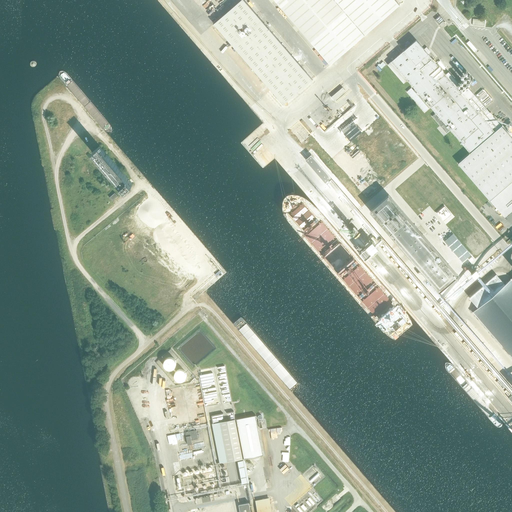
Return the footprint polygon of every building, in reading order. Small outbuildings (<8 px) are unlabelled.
[(312,80),(243,0),(241,0),(214,24),(284,104),(312,80)] [(395,0),(274,0),(330,65),(400,5),(395,0)] [(397,57),(387,64),(404,83),(407,80),(415,89),(417,91),(436,113),(432,116),(446,132),(447,133),(450,130),(470,153),(458,163),(490,200),(511,181),(511,137),(502,126),(501,126),(462,80),(458,83),(448,72),(446,74),(428,54),(430,53),(425,48),(424,49),(416,40),(408,47),(400,54),(397,57)] [(345,90),(342,87),(331,97),(334,100),(345,90)] [(417,91),(415,89),(413,90),(411,87),(407,91),(424,112),(429,108),(415,92),(417,91)] [(92,152),(125,190),(133,184),(100,146),(92,152)] [(115,193),(109,197),(113,201),(118,196),(115,193)] [(389,195),(370,211),(439,291),(458,275),(389,195)] [(437,212),(447,223),(455,216),(445,205),(437,212)] [(453,233),(444,240),(462,261),(470,254),(453,233)] [(473,312),(511,357),(511,278),(505,284),(496,274),(469,297),(478,307),(473,312)] [(175,366),(175,364),(175,362),(175,361),(174,360),(173,360),(172,359),(171,358),(170,358),(169,358),(167,359),(166,360),(165,360),(165,361),(164,362),(164,363),(164,364),(165,366),(166,367),(166,368),(168,368),(169,369),(171,369),(172,368),(174,367),(175,366)] [(201,371),(202,378),(206,377),(206,375),(212,374),(211,369),(201,371)] [(185,377),(185,375),(185,373),(184,373),(183,372),(182,371),(181,370),(180,370),(179,370),(177,371),(176,372),(175,372),(175,373),(174,375),(174,376),(175,377),(176,379),(177,380),(178,381),(179,381),(180,381),(182,380),(183,380),(183,379),(185,377)] [(209,385),(204,386),(206,404),(212,403),(211,398),(209,399),(208,395),(210,394),(209,385)] [(256,415),(235,419),(243,458),(263,454),(256,415)] [(235,419),(212,423),(220,463),(243,458),(235,419)] [(196,430),(185,432),(188,445),(192,444),(191,440),(198,439),(196,430)] [(245,460),(238,461),(242,483),(249,482),(245,460)] [(272,511),(270,496),(255,499),(257,511),(272,511)] [(239,503),(240,511),(251,511),(249,501),(239,503)]
